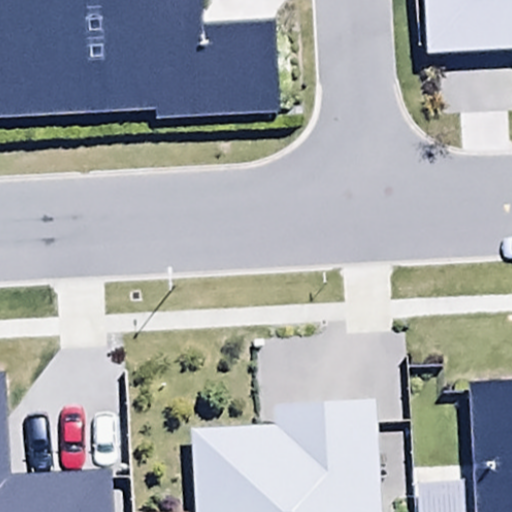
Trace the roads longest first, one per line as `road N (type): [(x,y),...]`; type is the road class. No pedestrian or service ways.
road 1 (residential): [(357,208),(0,231)]
road 2 (residential): [(348,0),(357,208)]
road 3 (residential): [(511,201),(357,208)]
